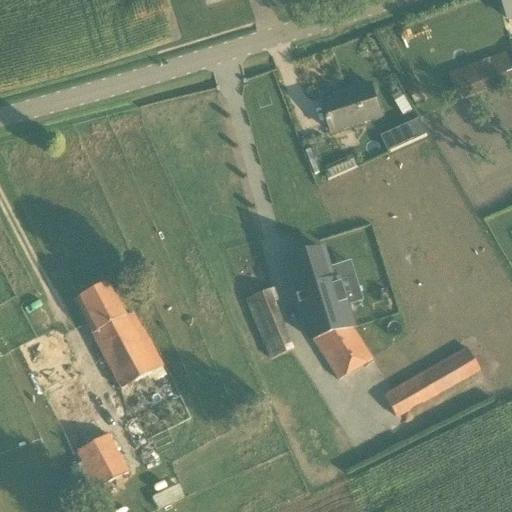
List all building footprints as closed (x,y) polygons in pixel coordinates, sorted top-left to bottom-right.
[(508,20),(511,18),(511,0),(502,0),(505,9),(508,20)] [(511,77),(505,55),(447,73),(456,101),(507,85),(511,101),(511,77)] [(332,136),(382,120),(371,86),(336,97),(338,101),(323,106),(332,136)] [(419,121),(403,129),(410,143),(426,136),(419,121)] [(284,262),(299,311),(302,310),(313,345),(339,382),(370,360),(350,332),(353,328),(338,280),(332,283),(322,250),(284,262)] [(120,391),(163,369),(149,343),(134,314),(133,315),(126,319),(108,284),(75,302),(120,391)] [(247,299),(269,360),(292,351),(271,291),(247,299)] [(96,492),(128,475),(49,326),(17,343),(96,492)] [(421,404),(422,405),(478,373),(465,349),(382,395),(396,419),(410,411),(409,411),(421,404)]
